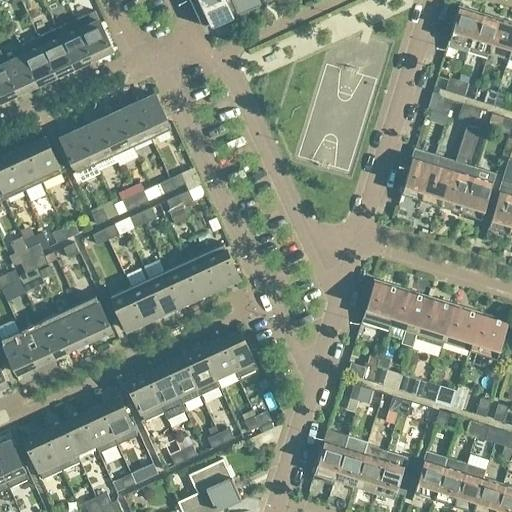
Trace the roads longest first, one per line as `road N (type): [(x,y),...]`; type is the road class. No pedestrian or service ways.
road 1 (residential): [(164,67),(310,377)]
road 2 (residential): [(338,290),(429,0)]
road 3 (residential): [(338,290),(325,286),(216,56)]
road 4 (residential): [(268,511),(310,377)]
